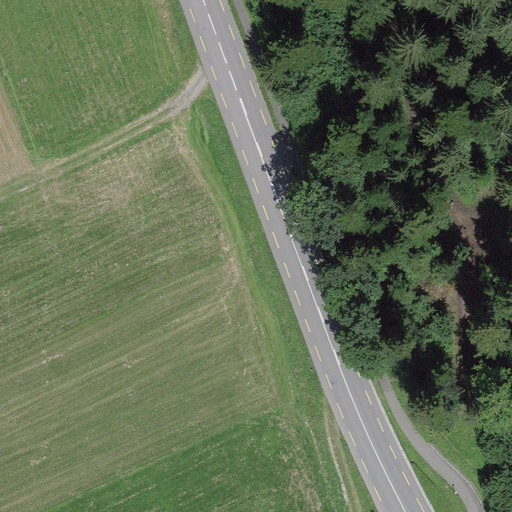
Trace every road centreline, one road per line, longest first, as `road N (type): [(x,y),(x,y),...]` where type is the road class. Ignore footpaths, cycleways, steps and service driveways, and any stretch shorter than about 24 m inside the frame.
road 1 (primary): [(203,0),(344,379),(405,511)]
road 2 (track): [(374,0),(438,195),(479,232),(501,437)]
road 3 (track): [(0,192),(170,109),(223,56)]
